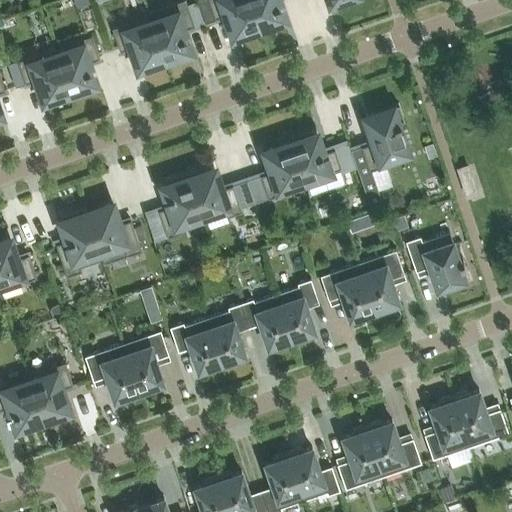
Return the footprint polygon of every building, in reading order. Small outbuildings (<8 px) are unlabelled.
[(179,0),(170,3),(148,11),(151,19),(166,64),(190,56),(184,40),(185,39),(184,35),(183,35),(181,30),(205,21),(198,1),(187,4),(185,0),(179,0)] [(197,0),(198,1),(205,21),(228,13),(237,40),(239,39),(237,35),(259,27),(249,0),(197,0)] [(249,0),(259,27),(260,32),(284,24),(279,7),(280,7),(278,3),(277,3),(276,0),(249,0)] [(127,22),(112,27),(120,50),(134,46),(143,72),(166,64),(151,19),(128,27),(127,22)] [(89,67),(88,68),(86,62),(100,57),(92,34),(77,39),(78,44),(57,51),(69,92),(71,97),(95,88),(90,72),(89,67)] [(17,60),(25,83),(39,78),(48,105),(49,104),(48,100),(69,92),(57,51),(55,47),(17,60)] [(361,146),(351,149),(362,179),(368,197),(372,209),(383,205),(379,194),(378,190),(373,175),(371,169),(386,164),(384,160),(409,151),(400,125),(401,124),(400,121),(404,119),(399,103),(367,114),(376,140),(361,146)] [(312,127),(288,135),(290,140),(305,180),(306,185),(310,194),(346,181),(343,172),(335,148),(322,152),(322,151),(321,152),(312,127)] [(274,170),(260,174),(268,198),(306,185),(305,180),(290,140),(268,147),(267,143),(265,143),(274,170)] [(433,143),(425,145),(429,158),(437,155),(433,143)] [(242,211),(233,184),(219,188),(210,162),(186,170),(202,215),(224,208),(227,216),(242,211)] [(186,170),(163,178),(168,195),(169,199),(170,199),(172,205),(158,209),(167,236),(182,231),(180,223),(202,215),(186,170)] [(473,179),(463,183),(466,193),(476,189),(473,179)] [(141,250),(131,219),(117,223),(108,197),(106,198),(108,202),(86,210),(102,258),(103,263),(141,250)] [(68,238),(68,239),(56,243),(67,276),(82,270),(80,266),(102,258),(86,210),(85,205),(61,213),(69,238),(68,238)] [(167,235),(158,210),(146,214),(155,239),(167,235)] [(404,215),(392,219),(396,230),(408,226),(404,215)] [(134,227),(138,240),(146,238),(141,224),(134,227)] [(463,259),(459,260),(449,230),(422,240),(420,235),(405,240),(416,270),(429,266),(436,288),(442,286),(443,289),(461,283),(460,279),(465,278),(461,265),(464,264),(463,259)] [(6,237),(0,239),(0,289),(36,277),(28,254),(15,258),(6,232),(4,233),(6,237)] [(404,273),(396,249),(358,262),(375,311),(388,306),(387,304),(399,301),(391,278),(404,273)] [(350,317),(373,309),(374,311),(375,311),(358,262),(320,275),(329,299),(342,294),(350,317)] [(311,278),(297,282),(298,285),(276,293),(293,341),(308,335),(307,332),(315,329),(307,306),(319,302),(311,278)] [(151,284),(140,288),(143,296),(154,292),(151,284)] [(268,345),(276,343),(277,346),(293,341),(276,293),(254,300),(253,298),(240,302),(249,326),(260,322),(268,345)] [(238,359),(237,356),(245,353),(237,330),(249,326),(240,302),(228,306),(229,309),(206,317),(223,365),(238,359)] [(51,307),(50,309),(52,317),(62,313),(59,304),(51,307)] [(184,324),(183,321),(170,326),(178,351),(190,346),(198,369),(206,366),(207,370),(223,365),(206,317),(184,324)] [(140,389),(163,381),(156,358),(169,354),(160,329),(123,342),(139,391),(140,391),(140,389)] [(126,394),(127,396),(139,391),(123,342),(85,355),(93,380),(106,375),(114,398),(126,394)] [(29,378),(45,423),(68,415),(59,389),(73,384),(65,361),(50,366),(52,371),(29,378)] [(21,431),(45,423),(29,378),(7,386),(5,381),(0,383),(0,409),(12,405),(14,411),(13,411),(14,415),(15,415),(21,431)] [(479,389),(470,392),(468,389),(453,394),(470,445),(508,432),(500,408),(487,412),(479,389)] [(438,399),(439,403),(430,406),(437,429),(424,433),(433,458),(470,445),(453,394),(438,399)] [(392,419),(383,422),(381,419),(366,424),(383,475),(421,462),(413,437),(400,442),(392,419)] [(351,429),(352,433),(342,436),(350,459),(337,463),(346,488),(383,475),(366,424),(351,429)] [(312,446),(304,449),(303,445),(287,451),(304,499),(326,491),(327,494),(340,490),(331,465),(320,469),(312,446)] [(272,456),(273,460),(265,462),(273,485),(261,489),(268,511),(273,511),(282,509),(282,506),(304,499),(287,451),(272,456)] [(427,467),(420,470),(424,481),(431,479),(427,467)] [(233,473),(232,470),(217,475),(229,511),(268,511),(261,489),(249,493),(241,470),(233,473)] [(203,484),(194,486),(202,509),(194,511),(229,511),(217,475),(201,480),(203,484)] [(439,487),(443,500),(456,495),(451,483),(439,487)] [(169,511),(164,497),(140,505),(139,503),(141,511),(169,511)] [(141,511),(139,503),(126,508),(126,510),(119,511),(141,511)]
